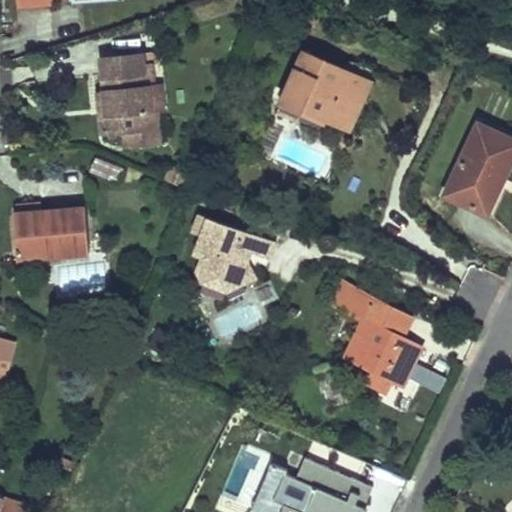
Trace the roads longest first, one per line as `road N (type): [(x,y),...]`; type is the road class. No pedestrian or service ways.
road 1 (unknown): [(500,341),(320,255),(293,257),(277,278)]
road 2 (residential): [(420,511),(511,317)]
